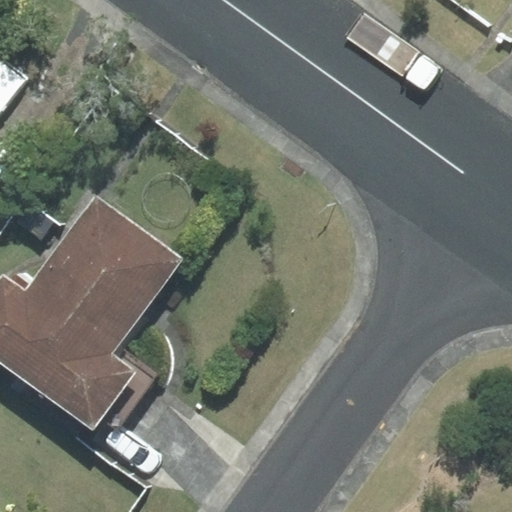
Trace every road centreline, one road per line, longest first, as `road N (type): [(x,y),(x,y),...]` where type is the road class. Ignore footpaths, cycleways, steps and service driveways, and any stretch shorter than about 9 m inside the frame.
road 1 (residential): [(271,511),(492,194)]
road 2 (tertiary): [(492,194),(223,0)]
